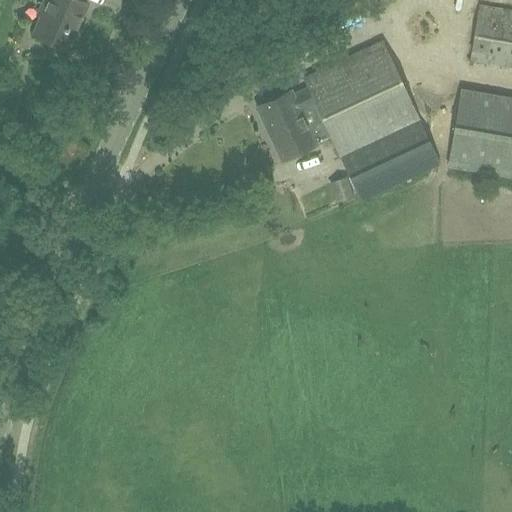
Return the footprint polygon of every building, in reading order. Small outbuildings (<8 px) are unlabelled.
[(65,50),(85,4),(75,0),(43,0),(41,5),(45,7),(32,36),(65,50)] [(322,0),(331,19),(371,0),(322,0)] [(511,70),(511,10),(479,6),(469,64),(511,70)] [(307,88),(292,95),(291,96),(289,92),(257,107),(271,139),(281,160),(314,145),(314,144),(312,140),(328,133),(330,137),(339,156),(359,200),(438,163),(417,119),(381,41),(302,78),(303,79),(307,88)] [(511,178),(511,97),(461,88),(447,167),(511,178)] [(57,180),(86,147),(55,119),(26,153),(57,180)]
